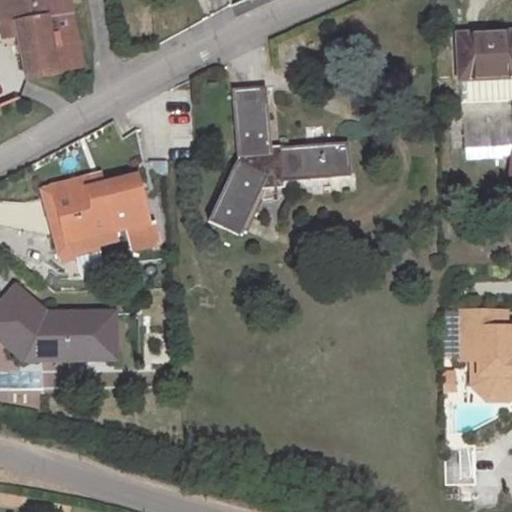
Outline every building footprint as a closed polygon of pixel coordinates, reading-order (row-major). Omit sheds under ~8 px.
[(0,0),(4,18),(22,16),(32,77),(87,68),(75,0),(0,0)] [(511,28),(463,30),(466,101),(511,99),(511,28)] [(278,143),(272,85),(238,87),(243,152),(206,223),(234,239),(267,178),(353,172),(351,140),(278,143)] [(511,121),(469,122),(470,144),(511,143),(511,121)] [(104,169),(96,171),(99,181),(106,179),(104,169)] [(99,181),(96,171),(54,183),(70,239),(117,225),(129,222),(136,245),(167,236),(160,213),(152,215),(138,170),(106,179),(99,181)] [(70,239),(54,183),(43,186),(62,251),(120,234),(117,225),(70,239)] [(24,287),(0,314),(0,332),(30,358),(51,357),(51,350),(81,349),(81,359),(125,358),(123,311),(55,314),(24,287)] [(507,316),(464,316),(463,366),(477,367),(476,391),(490,405),(511,404),(511,402),(511,332),(507,333),(507,316)] [(479,488),(480,438),(450,438),(450,488),(479,488)]
